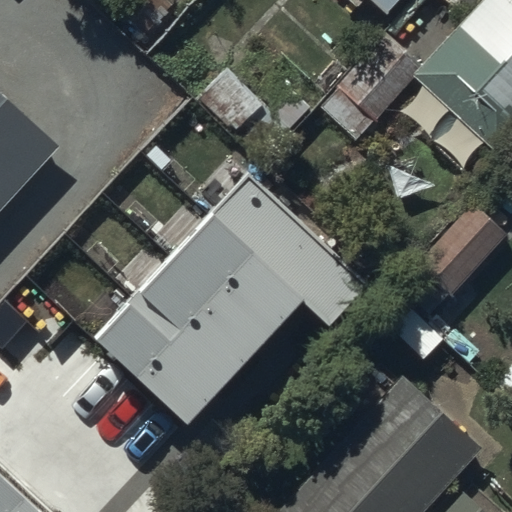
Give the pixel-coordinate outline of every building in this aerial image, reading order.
[(511,117),(511,0),(461,0),(405,62),(491,141),(511,117)] [(0,204),(51,148),(0,101),(0,204)] [(249,173),(96,338),(189,424),(303,301),(330,326),(369,284),(249,173)] [(502,224),(467,193),(412,254),(447,285),(502,224)] [(409,511),(477,437),(397,365),(268,508),(272,511),(409,511)] [(42,511),(0,472),(0,511),(42,511)] [(495,511),(463,481),(432,511),(495,511)]
